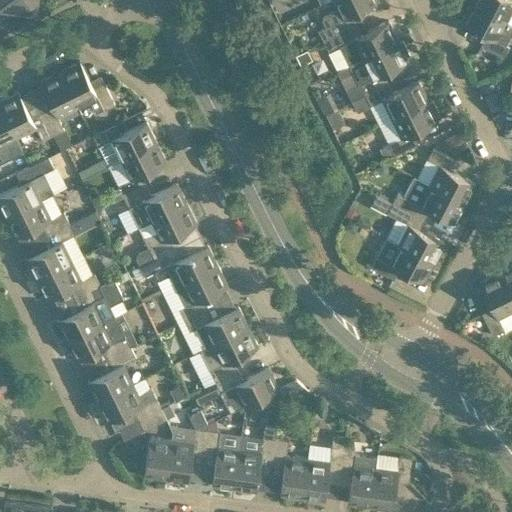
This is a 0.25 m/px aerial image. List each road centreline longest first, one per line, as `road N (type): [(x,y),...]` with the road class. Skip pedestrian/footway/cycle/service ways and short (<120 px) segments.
road 1 (residential): [(435,511),(444,448),(315,372),(274,314),(171,110),(109,48),(110,7)]
road 2 (tertiary): [(316,292),(299,275),(157,0)]
road 3 (residential): [(92,485),(83,427),(0,269)]
road 4 (residential): [(410,348),(504,167)]
road 5 (residential): [(277,511),(92,485)]
road 6 (residential): [(504,167),(426,12)]
road 7 (residential): [(0,63),(110,7)]
